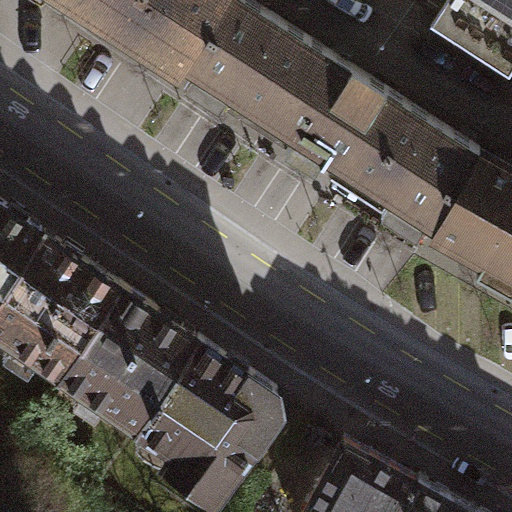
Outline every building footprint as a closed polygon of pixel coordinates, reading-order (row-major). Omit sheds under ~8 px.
[(69,0),(78,5),(183,74),(227,0),(69,0)] [(252,0),(227,0),(183,74),(427,228),(483,140),(252,0)] [(511,73),(511,7),(500,0),(446,0),(430,25),(510,76),(511,73)] [(511,159),(483,140),(427,228),(511,276),(511,159)] [(0,288),(43,221),(0,190),(0,288)] [(0,288),(0,322),(63,366),(125,275),(43,221),(0,288)] [(63,366),(139,419),(201,328),(125,275),(63,366)] [(172,441),(163,455),(214,493),(279,400),(276,380),(201,328),(139,419),(172,441)] [(301,511),(347,432),(311,413),(251,505),(261,511),(301,511)] [(301,511),(399,511),(421,472),(347,432),(301,511)] [(399,511),(490,511),(421,472),(399,511)]
